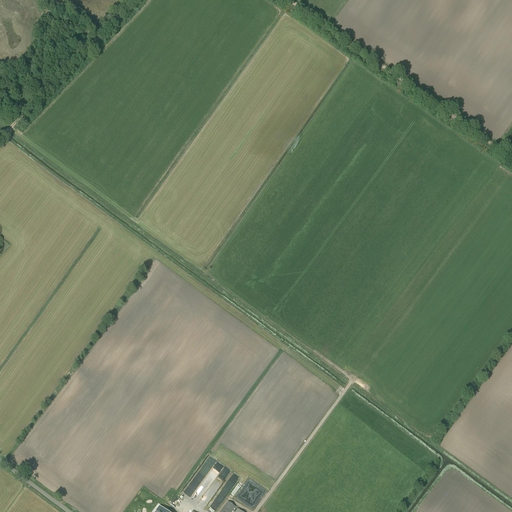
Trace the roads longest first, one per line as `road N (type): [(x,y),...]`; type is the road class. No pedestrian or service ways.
road 1 (track): [(511,160),(286,0)]
road 2 (track): [(0,140),(134,0)]
